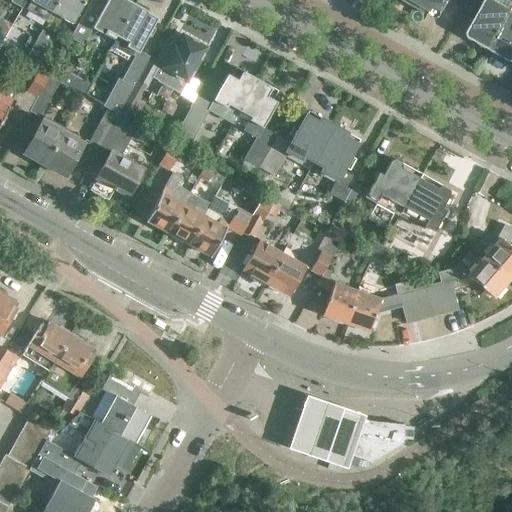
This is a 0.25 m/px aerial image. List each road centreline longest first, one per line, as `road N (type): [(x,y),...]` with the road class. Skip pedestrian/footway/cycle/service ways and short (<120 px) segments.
road 1 (primary): [(511,141),(254,0)]
road 2 (primary): [(0,193),(251,334)]
road 3 (primary): [(251,334),(334,369),(395,380),(485,365)]
road 4 (tertiary): [(154,511),(251,334)]
